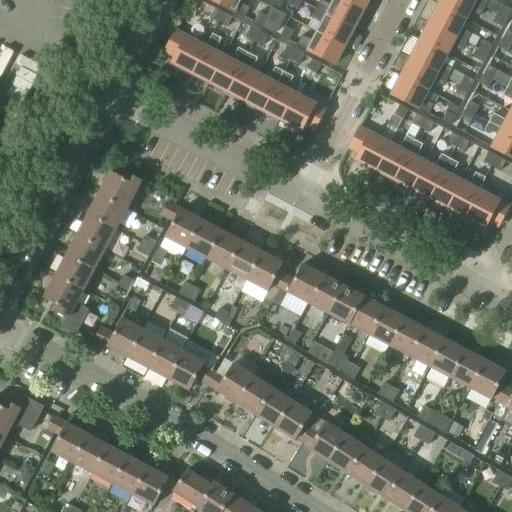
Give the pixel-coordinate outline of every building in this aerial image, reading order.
[(238,4),(240,0),(209,0),(239,16),(244,7),(238,4)] [(272,0),(269,6),(278,11),(283,2),(279,0),(272,0)] [(297,10),(301,1),(298,0),(290,0),(288,5),(297,10)] [(322,0),(320,0),(316,8),(327,14),(354,28),(363,11),(342,0),(334,0),(332,5),(322,0)] [(342,0),(363,11),(369,0),(342,0)] [(471,0),(440,0),(438,5),(466,20),(470,11),(480,16),(485,7),(480,5),(471,0)] [(438,5),(429,23),(461,40),(466,43),(471,34),(461,29),(466,20),(438,5)] [(511,10),(502,5),(497,14),(506,18),(511,10)] [(275,35),(286,15),(272,8),(266,18),(261,27),(268,31),(275,35)] [(219,22),(223,14),(214,9),(210,18),(219,22)] [(219,22),(227,27),(232,18),(223,14),(219,22)] [(266,18),(257,14),(252,22),(261,27),(266,18)] [(345,46),(354,28),(327,14),(318,32),(345,46)] [(497,14),(493,23),(502,27),(506,18),(497,14)] [(429,23),(419,41),(447,55),(452,46),(462,51),(466,43),(461,40),(429,23)] [(259,33),(250,28),(246,37),(254,41),(259,33)] [(285,28),(280,37),(289,41),(294,33),(285,28)] [(511,44),(511,42),(511,32),(507,30),(503,39),(511,44)] [(172,63),(192,74),(205,46),(176,31),(165,52),(175,57),(172,63)] [(302,48),(335,66),(345,46),(318,32),(312,42),(307,39),(302,48)] [(254,41),(263,46),(268,37),(259,33),(254,41)] [(192,74),(210,84),(224,56),(215,51),(221,39),(212,34),(205,46),(192,74)] [(498,48),(507,52),(511,44),(503,39),(498,48)] [(487,54),(492,45),(483,40),(479,49),(487,54)] [(419,41),(410,58),(438,73),(443,75),(448,78),(452,69),(442,64),(447,55),(419,41)] [(281,56),(290,60),(295,51),(286,47),(281,56)] [(232,60),(224,56),(210,84),(228,93),(248,53),(238,48),(232,60)] [(479,49),(474,58),(483,63),(487,54),(479,49)] [(304,56),(295,51),(290,60),(299,65),(304,56)] [(258,58),(248,53),(228,93),(245,102),(260,75),(252,70),(258,58)] [(410,58),(401,76),(428,91),(433,82),(443,87),(448,78),(443,75),(438,73),(410,58)] [(312,60),(307,69),(316,74),(321,65),(312,60)] [(489,65),(484,74),(493,79),(498,70),(489,65)] [(268,79),(260,75),(245,102),(263,112),(284,72),(274,67),(268,79)] [(284,72),(263,112),(281,121),(295,93),(283,88),(286,83),(290,83),(293,77),(284,72)] [(484,74),(480,83),(488,88),(493,79),(484,74)] [(460,84),(469,89),(474,80),(465,75),(460,84)] [(401,76),(391,95),(419,110),(423,112),(427,114),(428,115),(434,105),(424,100),(428,91),(401,76)] [(469,89),(460,84),(455,93),(464,98),(469,89)] [(511,111),(511,88),(507,86),(501,97),(511,102),(511,105),(510,110),(511,111)] [(325,109),(295,93),(281,121),(301,131),(304,125),(314,130),(325,109)] [(470,101),(466,110),(474,114),(479,106),(470,101)] [(394,114),(389,124),(398,129),(403,119),(407,110),(399,105),(394,114)] [(470,123),(474,114),(466,110),(461,119),(470,123)] [(493,112),(488,122),(511,134),(511,111),(510,110),(505,119),(493,112)] [(446,111),(441,120),(450,125),(455,116),(446,111)] [(420,128),(425,119),(416,114),(411,123),(420,128)] [(420,128),(429,133),(434,124),(425,119),(420,128)] [(497,135),(491,147),(511,158),(511,134),(488,122),(483,132),(489,135),(494,133),(497,135)] [(355,160),(376,171),(390,143),(360,127),(349,149),(358,154),(355,160)] [(447,142),(456,147),(461,138),(452,133),(447,142)] [(400,148),(390,143),(376,171),(393,180),(414,140),(406,136),(400,148)] [(469,142),(461,138),(456,147),(465,151),(469,142)] [(414,140),(393,180),(411,190),(425,161),(416,157),(423,144),(414,140)] [(497,157),(488,152),(483,161),(492,166),(497,157)] [(434,166),(425,161),(411,190),(428,199),(450,159),(441,154),(434,166)] [(501,170),(505,161),(497,157),(492,166),(501,170)] [(458,163),(450,159),(428,199),(446,208),(461,180),(452,175),(458,163)] [(112,172),(99,195),(126,210),(142,181),(127,173),(124,179),(112,172)] [(479,190),(485,178),(475,172),(472,178),(474,183),(472,186),(461,180),(446,208),(464,218),(479,190)] [(497,227),(508,205),(479,190),(464,218),(484,228),(487,222),(497,227)] [(116,230),(126,210),(99,195),(89,216),(116,230)] [(161,214),(168,217),(174,205),(167,202),(161,214)] [(202,220),(174,205),(168,217),(174,220),(165,236),(187,248),(202,220)] [(89,216),(78,235),(105,250),(116,230),(89,216)] [(222,231),(202,220),(187,248),(207,258),(222,231)] [(242,242),(222,231),(207,258),(227,269),(242,242)] [(94,270),(105,250),(78,235),(67,256),(94,270)] [(152,249),(155,241),(144,235),(140,243),(152,249)] [(263,253),(242,242),(227,269),(248,280),(263,253)] [(152,249),(140,243),(136,251),(148,256),(152,249)] [(167,252),(159,247),(153,260),(161,264),(167,252)] [(287,277),(278,272),(283,264),(263,253),(248,280),(269,291),(265,299),(273,303),(280,289),(287,277)] [(67,256),(56,276),(83,290),(94,270),(67,256)] [(294,281),(287,277),(280,289),(273,303),(280,307),(288,292),(308,303),(323,275),(302,265),(294,281)] [(308,303),(329,314),(344,286),(323,275),(308,303)] [(76,304),(83,290),(56,276),(44,299),(57,306),(54,311),(66,318),(61,327),(76,335),(89,311),(76,304)] [(124,276),(120,284),(130,289),(134,282),(124,276)] [(192,287),(185,283),(178,294),(186,298),(192,287)] [(116,291),(126,297),(130,289),(120,284),(116,291)] [(350,325),(364,297),(344,286),(329,314),(350,325)] [(186,298),(194,302),(200,291),(192,287),(186,298)] [(134,295),(127,308),(135,312),(142,299),(134,295)] [(350,325),(369,335),(383,307),(364,297),(350,325)] [(177,314),(183,303),(176,298),(170,309),(177,314)] [(191,307),(183,303),(177,314),(185,318),(191,307)] [(389,346),(404,318),(383,307),(369,335),(389,346)] [(229,313),(220,308),(215,318),(224,323),(229,313)] [(389,346),(409,356),(424,329),(404,318),(389,346)] [(143,331),(122,320),(107,346),(129,357),(143,331)] [(102,343),(108,332),(101,328),(95,339),(102,343)] [(164,341),(149,368),(169,379),(189,342),(190,340),(170,329),(164,341)] [(430,367),(445,340),(424,329),(409,356),(430,367)] [(293,330),(286,341),(295,346),(301,334),(293,330)] [(143,331),(129,357),(149,368),(164,341),(143,331)] [(340,373),(347,377),(354,365),(347,361),(349,358),(343,355),(352,339),(344,335),(333,353),(326,365),(340,373)] [(445,340),(430,367),(450,378),(465,351),(445,340)] [(189,342),(169,379),(190,390),(197,377),(205,382),(211,371),(220,358),(189,342)] [(333,353),(314,342),(307,353),(326,365),(333,353)] [(280,359),(288,363),(294,351),(287,347),(280,359)] [(288,363),(295,367),(302,356),(294,351),(288,363)] [(450,378),(470,389),(485,361),(465,351),(450,378)] [(492,397),(500,401),(506,389),(499,385),(505,372),(485,361),(470,389),(491,400),(492,397)] [(347,377),(354,381),(360,369),(354,365),(347,377)] [(210,385),(217,390),(238,403),(254,378),(233,366),(224,380),(217,375),(210,385)] [(238,403),(257,416),(274,390),(254,378),(238,403)] [(385,399),(391,387),(384,383),(377,394),(385,399)] [(391,387),(385,399),(392,403),(399,391),(391,387)] [(511,392),(506,389),(500,401),(508,405),(506,407),(511,410),(511,392)] [(292,402),(274,390),(257,416),(276,427),(292,402)] [(0,406),(0,435),(5,438),(13,423),(31,432),(44,406),(24,396),(18,408),(6,402),(3,408),(0,406)] [(296,440),(298,437),(305,441),(312,431),(319,419),(313,415),(292,402),(276,427),(296,440)] [(382,418),(389,406),(381,402),(374,414),(382,418)] [(389,406),(382,418),(389,422),(396,411),(389,406)] [(424,406),(417,417),(426,423),(432,411),(424,406)] [(452,423),(432,411),(426,423),(446,434),(452,423)] [(488,422),(492,415),(486,411),(482,418),(488,422)] [(72,463),(87,435),(53,417),(47,429),(60,435),(51,451),(72,463)] [(309,449),(328,462),(345,435),(319,419),(312,431),(305,441),(312,445),(309,449)] [(458,438),(464,428),(454,422),(448,432),(458,438)] [(414,437),(421,441),(428,429),(421,425),(414,437)] [(51,438),(53,433),(47,429),(44,434),(51,438)] [(435,434),(428,429),(421,441),(429,445),(435,434)] [(486,430),(475,451),(500,464),(505,456),(486,447),(493,433),(486,430)] [(93,473),(108,446),(87,435),(72,463),(93,473)] [(365,448),(345,435),(328,462),(348,475),(365,448)] [(453,459),(460,464),(467,452),(452,443),(445,455),(453,459)] [(127,457),(108,446),(93,473),(113,484),(127,457)] [(384,460),(365,448),(348,475),(367,487),(384,460)] [(468,468),(474,456),(467,452),(460,464),(468,468)] [(148,468),(127,457),(113,484),(133,495),(148,468)] [(384,460),(367,487),(386,499),(404,473),(384,460)] [(46,462),(40,474),(48,478),(54,466),(46,462)] [(30,478),(34,470),(24,465),(20,472),(30,478)] [(168,479),(148,468),(133,495),(154,506),(168,479)] [(187,470),(173,492),(197,507),(213,483),(202,476),(200,479),(187,470)] [(506,475),(499,471),(492,482),(500,487),(506,475)] [(30,478),(20,472),(16,480),(26,485),(30,478)] [(423,485),(404,473),(386,499),(406,511),(423,485)] [(511,478),(506,475),(500,487),(507,491),(511,482),(511,478)] [(213,483),(197,507),(196,509),(201,511),(222,511),(233,495),(213,483)] [(423,485),(406,511),(433,511),(443,497),(423,485)] [(249,511),(252,508),(233,495),(222,511),(249,511)] [(55,497),(48,509),(53,511),(71,511),(74,507),(67,503),(55,497)] [(460,511),(462,510),(443,497),(433,511),(460,511)]
